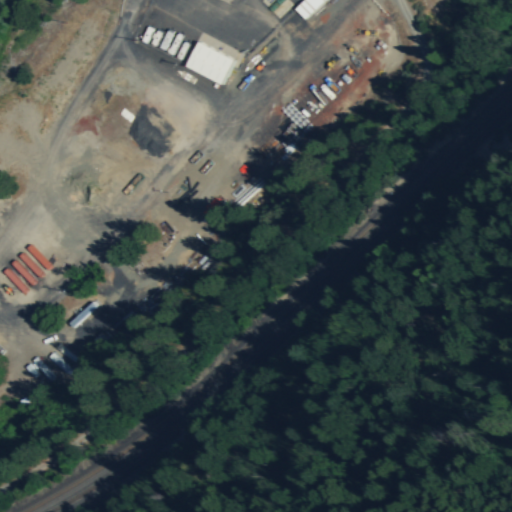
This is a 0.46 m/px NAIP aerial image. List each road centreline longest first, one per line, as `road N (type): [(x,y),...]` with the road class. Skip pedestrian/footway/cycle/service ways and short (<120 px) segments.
road 1 (residential): [(116,38),(245,104),(353,0)]
road 2 (residential): [(0,258),(134,0)]
